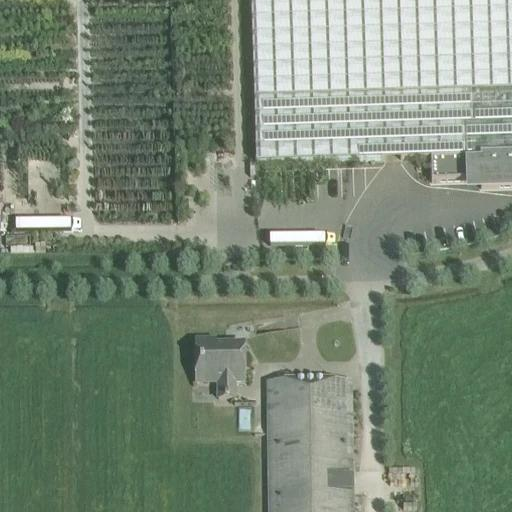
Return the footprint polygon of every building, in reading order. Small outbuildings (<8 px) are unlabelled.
[(511,0),(251,0),(256,165),(432,159),(432,182),(480,180),(481,188),(511,186),(511,0)] [(13,200),(27,199),(24,153),(11,153),(13,200)] [(445,195),(446,202),(400,209),(407,248),(453,240),(453,243),(476,239),(468,191),(445,195)] [(196,342),(196,385),(218,384),(218,400),(235,400),(234,384),(244,384),(243,346),(215,346),(215,342),(196,342)] [(268,383),(268,403),(269,511),(351,511),(350,382),(268,383)]
